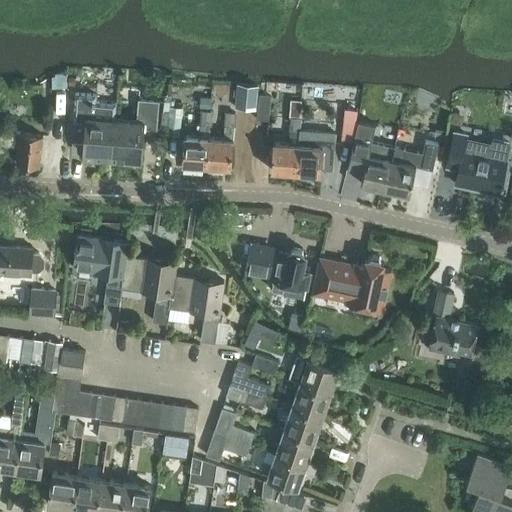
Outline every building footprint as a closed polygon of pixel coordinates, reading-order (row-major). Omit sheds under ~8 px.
[(53,76),(53,88),(68,88),(69,74),(57,73),(57,76),(53,76)] [(256,109),(259,85),(238,83),(236,107),(256,109)] [(87,153),(116,156),(117,156),(119,130),(121,116),(116,116),(117,103),(99,101),(100,92),(82,90),(78,119),(91,120),(87,153)] [(269,120),(272,95),(260,93),(257,118),(269,120)] [(140,119),(121,116),(119,130),(117,156),(143,159),(148,125),(159,127),(162,98),(143,96),(140,119)] [(201,96),(200,107),(210,108),(211,97),(201,96)] [(274,141),(272,170),(295,172),(297,144),(298,144),(299,129),(300,129),(301,117),(302,98),(290,97),(289,115),(291,116),(290,130),(291,131),(290,142),(274,141)] [(176,136),(179,108),(167,107),(163,134),(176,136)] [(201,124),(200,135),(186,134),(184,164),(207,166),(210,136),(211,124),(212,124),(213,110),(202,109),(200,124),(201,124)] [(225,137),(210,136),(207,166),(232,168),(234,138),(235,126),(236,126),(237,112),(226,111),(225,125),(225,137)] [(383,111),(380,124),(397,128),(400,115),(383,111)] [(297,144),(295,172),(321,174),(321,167),(333,168),(336,132),(301,129),(302,117),(301,117),(300,129),(299,129),(298,144),(297,144)] [(358,120),(348,167),(364,171),(361,183),(385,189),(390,167),(395,146),(372,141),(376,124),(358,120)] [(42,162),(45,130),(13,127),(12,143),(17,144),(16,160),(42,162)] [(454,132),(447,167),(457,169),(453,186),(498,195),(509,143),(489,139),(488,143),(465,138),(466,135),(454,132)] [(390,167),(385,189),(410,194),(416,165),(433,169),(439,143),(426,140),(423,152),(395,146),(390,167)] [(133,210),(131,223),(152,227),(155,214),(133,210)] [(170,228),(181,229),(182,216),(159,214),(159,227),(170,228)] [(121,303),(123,287),(129,253),(131,241),(79,234),(74,267),(95,270),(95,271),(109,273),(106,300),(121,303)] [(253,243),(247,271),(268,275),(274,247),(253,243)] [(0,244),(0,271),(31,274),(32,269),(39,270),(44,265),(45,258),(40,253),(33,252),(33,247),(0,244)] [(281,250),(273,288),(283,291),(285,282),(308,287),(312,271),(303,269),(307,253),(304,253),(303,248),(295,246),(291,250),(289,250),(288,251),(281,250)] [(178,261),(129,253),(123,287),(157,292),(153,320),(168,322),(171,306),(176,273),(178,261)] [(321,256),(313,292),(348,299),(347,301),(383,309),(391,269),(382,268),(384,261),(382,261),(380,256),(372,254),(369,258),(367,258),(365,264),(356,262),(355,264),(321,256)] [(176,273),(171,306),(205,311),(201,339),(216,342),(220,314),(221,314),(226,280),(176,273)] [(443,347),(470,353),(477,322),(449,316),(455,292),(440,288),(432,323),(434,324),(429,348),(442,351),(443,347)] [(33,289),(32,311),(58,313),(59,290),(33,289)] [(275,340),(279,331),(257,321),(253,330),(275,340)] [(0,363),(6,364),(7,358),(11,334),(0,332),(0,363)] [(19,359),(19,360),(31,362),(35,337),(23,336),(11,334),(7,358),(19,359)] [(47,339),(35,337),(31,362),(43,363),(47,339)] [(45,370),(60,372),(61,363),(63,346),(64,343),(49,341),(45,370)] [(86,350),(63,346),(61,363),(84,367),(86,350)] [(253,364),(253,365),(275,372),(279,361),(257,353),(253,364)] [(385,354),(370,360),(374,372),(389,366),(385,354)] [(309,357),(301,381),(331,391),(339,368),(309,357)] [(249,376),(253,365),(253,364),(252,364),(239,360),(231,383),(267,395),(271,384),(249,376)] [(60,372),(59,375),(82,379),(84,367),(61,363),(60,372)] [(80,390),(80,389),(82,379),(59,375),(58,375),(56,386),(80,390)] [(467,379),(460,399),(472,403),(479,383),(467,379)] [(331,391),(301,381),(293,404),(323,415),(331,391)] [(263,407),(267,395),(231,383),(227,395),(263,407)] [(53,409),(56,410),(88,415),(92,391),(80,389),(80,390),(56,386),(55,395),(53,409)] [(0,466),(16,468),(22,428),(27,393),(16,391),(11,427),(0,425),(0,466)] [(92,391),(88,415),(100,416),(104,392),(92,391)] [(104,392),(100,416),(112,418),(116,394),(104,392)] [(53,409),(55,395),(42,393),(36,430),(22,428),(16,468),(41,472),(45,441),(51,442),(52,442),(52,441),(56,410),(53,409)] [(116,394),(112,418),(124,420),(128,396),(116,394)] [(136,422),(140,398),(128,396),(124,420),(136,422)] [(140,398),(136,422),(148,423),(151,400),(140,398)] [(151,400),(148,423),(160,425),(163,401),(151,400)] [(172,427),(175,403),(163,401),(160,425),(172,427)] [(175,403),(172,427),(183,429),(187,405),(175,403)] [(323,415),(293,404),(285,428),(315,438),(323,415)] [(187,405),(183,429),(196,430),(199,407),(187,405)] [(215,430),(251,443),(255,431),(233,424),(237,411),(223,406),(215,430)] [(68,418),(66,432),(74,433),(76,419),(70,418),(68,418)] [(76,419),(74,433),(84,435),(86,420),(76,419)] [(108,438),(110,424),(100,422),(98,437),(108,438)] [(120,425),(110,424),(108,438),(118,440),(120,425)] [(143,443),(144,434),(145,429),(135,427),(132,442),(143,443)] [(277,451),(307,462),(315,438),(285,428),(277,451)] [(206,454),(207,454),(220,459),(225,446),(247,454),(251,443),(215,430),(206,454)] [(188,445),(190,435),(166,432),(165,442),(188,445)] [(332,444),(348,447),(350,437),(333,434),(332,444)] [(269,440),(254,437),(251,452),(266,456),(269,440)] [(51,442),(49,454),(60,455),(61,442),(52,441),(52,442),(51,442)] [(187,455),(188,445),(165,442),(163,451),(187,455)] [(268,450),(264,460),(273,463),(268,475),(279,479),(299,486),(307,462),(277,451),(276,453),(268,450)] [(480,487),(502,495),(511,467),(511,464),(478,452),(467,483),(480,487)] [(191,470),(192,471),(201,472),(203,458),(193,455),(191,470)] [(225,480),(227,466),(217,463),(215,479),(225,480)] [(49,503),(74,506),(78,474),(53,471),(49,503)] [(249,488),(251,474),(241,471),(239,487),(249,488)] [(78,474),(74,506),(98,510),(102,478),(78,474)] [(102,478),(98,510),(112,511),(122,511),(127,481),(102,478)] [(273,496),(274,482),(265,479),(263,495),(273,496)] [(147,511),(152,485),(127,481),(122,511),(147,511)] [(281,485),(277,498),(304,508),(308,494),(281,485)] [(511,498),(502,495),(480,487),(471,511),(510,511),(511,508),(511,498)]
